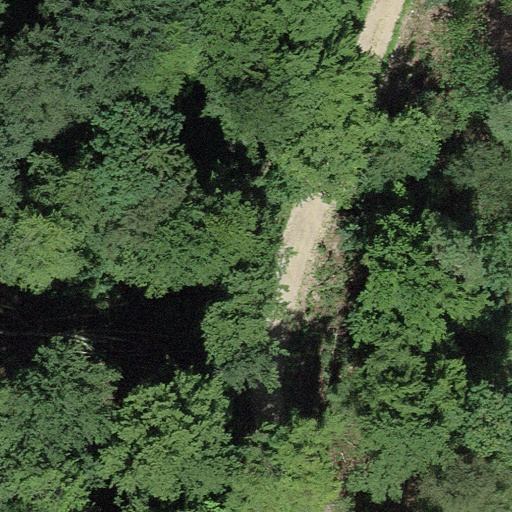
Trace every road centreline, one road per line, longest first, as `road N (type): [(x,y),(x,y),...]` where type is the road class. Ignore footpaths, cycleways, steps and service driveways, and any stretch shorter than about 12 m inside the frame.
road 1 (track): [(396,0),(278,365),(287,511)]
road 2 (track): [(0,307),(10,162),(39,37),(57,0)]
